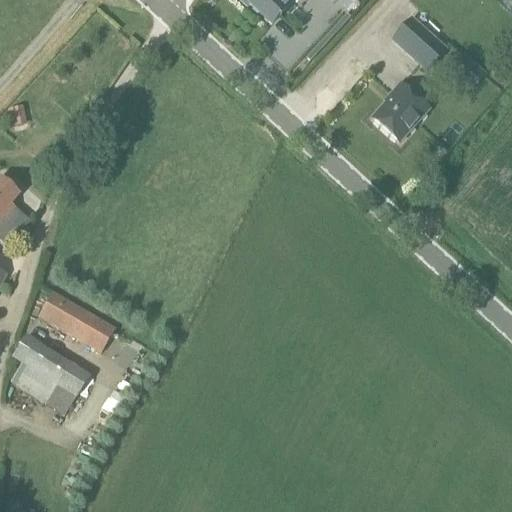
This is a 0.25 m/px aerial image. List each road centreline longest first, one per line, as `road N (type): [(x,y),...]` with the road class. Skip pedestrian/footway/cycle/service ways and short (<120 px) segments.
road 1 (tertiary): [(511,331),(159,6)]
road 2 (residential): [(159,6),(85,118),(0,328)]
